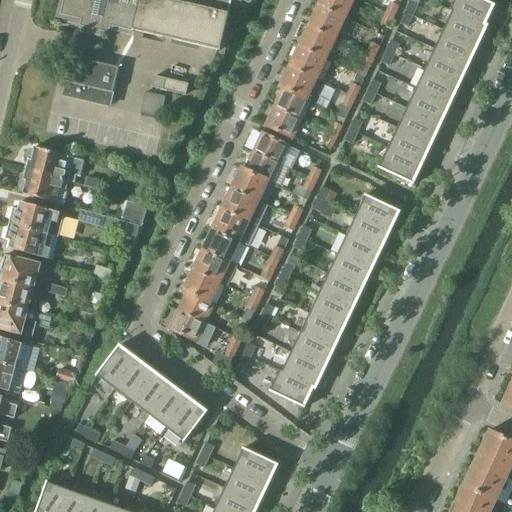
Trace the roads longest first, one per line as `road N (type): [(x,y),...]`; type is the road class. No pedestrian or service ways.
road 1 (residential): [(331,477),(131,335),(291,0)]
road 2 (residential): [(331,477),(511,97)]
